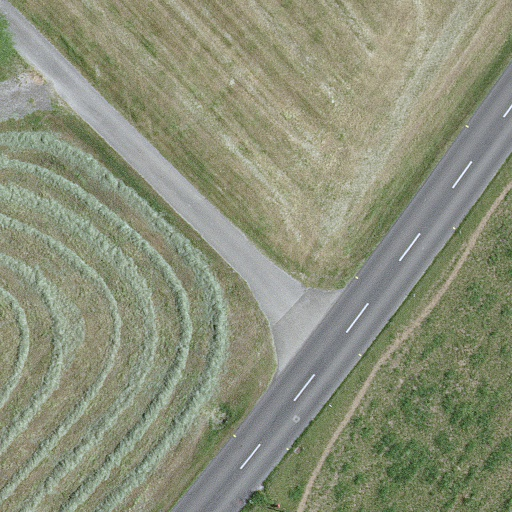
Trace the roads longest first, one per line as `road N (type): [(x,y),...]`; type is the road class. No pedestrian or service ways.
road 1 (tertiary): [(511,105),(204,511)]
road 2 (track): [(331,353),(0,13)]
